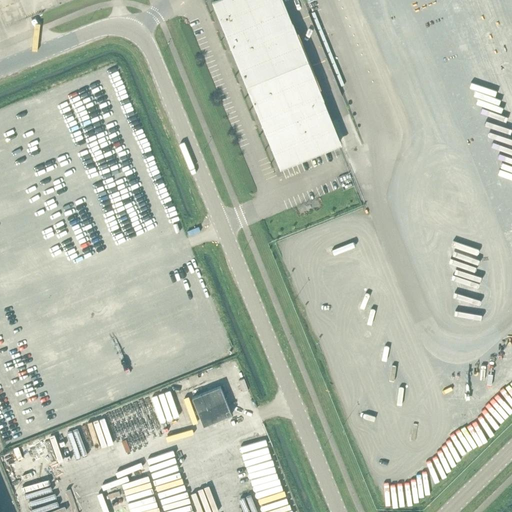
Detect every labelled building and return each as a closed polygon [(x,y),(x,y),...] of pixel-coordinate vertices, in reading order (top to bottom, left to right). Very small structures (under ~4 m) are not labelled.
[(216,0),(213,2),(278,163),(280,168),(286,166),(337,145),(335,140),(320,102),(283,117),(280,109),(274,112),(245,41),(288,24),(278,0),(216,0)] [(320,102),(288,24),(245,41),(274,112),(280,109),(283,117),(320,102)] [(224,400),(215,378),(182,391),(190,414),(224,400)] [(145,404),(147,423),(155,422),(153,403),(145,404)] [(127,428),(137,425),(132,412),(123,415),(127,428)] [(109,435),(114,432),(122,443),(130,438),(118,421),(105,429),(109,435)] [(25,442),(20,444),(25,456),(30,454),(25,442)] [(39,497),(35,499),(32,490),(22,494),(26,505),(34,502),(36,507),(42,505),(39,497)]
